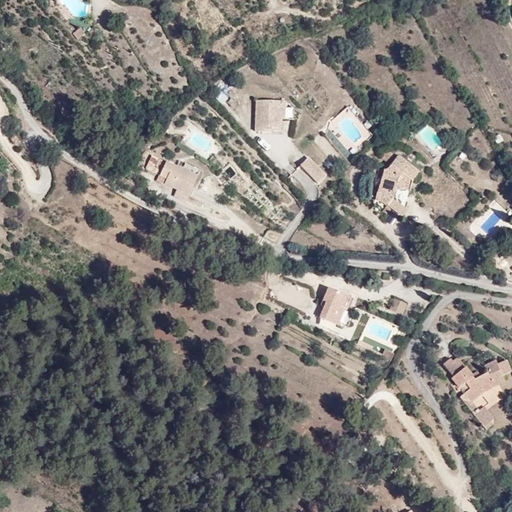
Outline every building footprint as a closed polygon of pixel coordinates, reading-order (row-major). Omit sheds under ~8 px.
[(86,36),(80,29),(73,34),(80,42),(86,36)] [(283,126),(283,108),(254,109),(254,139),(261,139),(261,135),(271,135),(283,135),(283,126)] [(417,132),(426,121),(421,117),(412,128),(417,132)] [(7,147),(12,144),(7,137),(2,140),(7,147)] [(408,179),(399,172),(401,169),(411,176),(417,167),(396,153),(387,167),(383,168),(379,187),(385,190),(383,198),(401,211),(406,204),(395,196),(397,190),(394,188),(395,185),(406,186),(408,179)] [(298,163),(315,181),(323,174),(306,155),(298,163)] [(150,157),(148,164),(158,167),(160,159),(150,157)] [(172,165),(170,169),(194,182),(196,177),(172,165)] [(184,199),(194,182),(170,169),(163,166),(155,180),(162,184),(160,188),(184,199)] [(170,199),(175,202),(178,196),(172,194),(170,199)] [(182,205),(184,199),(178,196),(175,202),(182,205)] [(345,306),(349,296),(327,285),(321,297),(323,298),(316,312),(333,320),(342,304),(345,306)] [(387,308),(400,314),(405,303),(391,297),(387,308)] [(278,304),(274,314),(290,322),(295,313),(278,304)] [(464,402),(505,381),(503,378),(509,374),(503,361),(496,364),(494,361),(481,369),(484,374),(472,380),(465,367),(458,370),(451,357),(443,362),(450,376),(448,377),(464,402)] [(470,399),(464,402),(477,424),(488,417),(480,404),(474,407),(470,399)]
